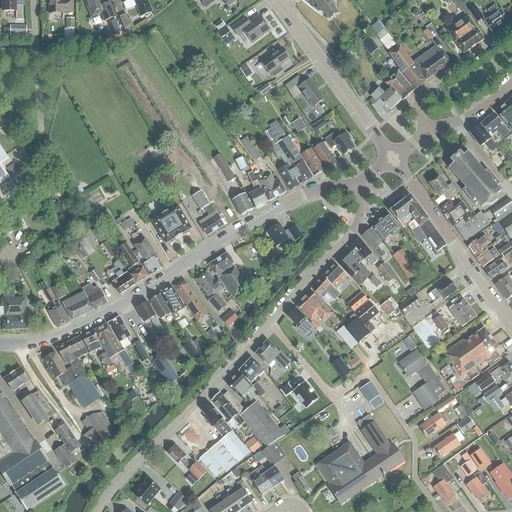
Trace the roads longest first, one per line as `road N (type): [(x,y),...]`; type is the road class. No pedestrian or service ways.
road 1 (residential): [(95,511),(347,240),(359,215),(359,182)]
road 2 (residential): [(0,343),(40,342),(80,325),(282,204),(359,182)]
road 3 (residential): [(511,326),(392,159)]
road 4 (residential): [(392,159),(276,0)]
road 5 (residential): [(427,134),(419,94),(511,27)]
